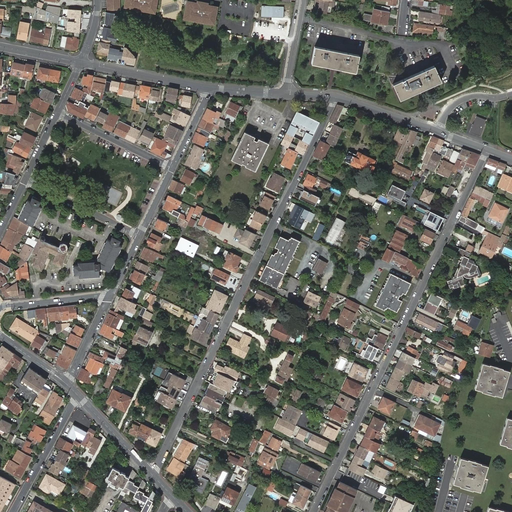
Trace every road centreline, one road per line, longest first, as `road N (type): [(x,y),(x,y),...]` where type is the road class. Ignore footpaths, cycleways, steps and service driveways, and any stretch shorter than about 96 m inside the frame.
road 1 (residential): [(333,97),(149,472)]
road 2 (residential): [(314,511),(487,149)]
road 3 (residential): [(333,97),(487,149)]
road 4 (residential): [(12,511),(78,396)]
road 5 (residential): [(80,62),(207,87)]
road 6 (residential): [(25,178),(139,235)]
road 7 (residential): [(57,111),(171,166)]
